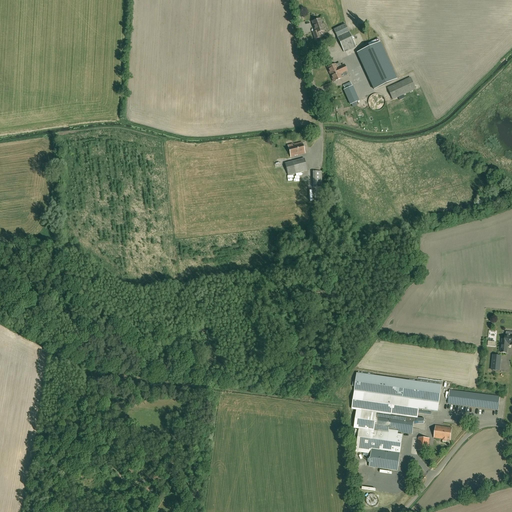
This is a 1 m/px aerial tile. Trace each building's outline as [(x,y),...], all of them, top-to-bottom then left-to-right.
[(318,33),(324,31),(320,19),(312,22),(316,32),(313,33),(315,39),(319,37),(318,33)] [(345,24),(333,29),(344,52),(356,46),(345,24)] [(380,43),(357,53),(374,90),(396,79),(380,43)] [(333,82),(342,78),(340,74),(347,71),(344,65),(337,68),(335,65),(327,68),(333,82)] [(395,84),(388,88),(393,99),(416,89),(410,77),(398,83),(395,84)] [(343,85),(345,90),(344,90),(351,104),(359,101),(352,86),(350,82),(343,85)] [(368,100),(368,102),(369,105),(369,106),(370,108),(371,109),(372,110),(374,110),(375,111),(376,111),(378,111),(379,111),(381,110),(382,109),(383,108),(384,107),(384,106),(385,105),(385,103),(385,100),(385,99),(384,98),(382,96),(381,95),(380,94),(378,94),(376,94),(371,96),(370,96),(369,98),(369,99),(368,100)] [(293,144),(288,146),(291,157),(295,156),(295,155),(296,154),(297,155),(304,153),(302,143),(293,145),(293,144)] [(245,147),(246,162),(275,161),(274,146),(245,147)] [(304,159),(285,164),(288,175),(307,170),(304,159)] [(313,172),(313,188),(321,188),(321,172),(313,172)] [(501,343),(500,352),(507,353),(508,344),(510,344),(510,345),(511,345),(511,334),(511,335),(511,336),(505,335),(504,343),(501,343)] [(501,356),(493,356),(491,370),(499,371),(501,356)] [(439,402),(439,398),(441,385),(357,373),(352,408),(356,409),(354,428),(359,429),(356,451),(371,453),(369,467),(397,471),(402,434),(397,433),(398,431),(412,433),(414,417),(406,416),(408,406),(438,410),(439,402)] [(498,410),(500,397),(449,390),(448,403),(498,410)] [(450,440),(452,428),(436,426),(434,438),(443,439),(442,441),(447,441),(447,440),(450,440)] [(428,451),(429,438),(418,437),(417,450),(428,451)]
